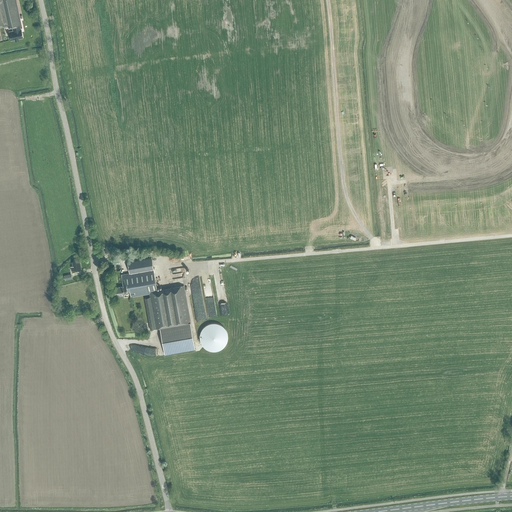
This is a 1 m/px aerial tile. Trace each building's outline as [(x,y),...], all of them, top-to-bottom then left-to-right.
[(15,0),(0,0),(0,27),(8,26),(9,27),(12,27),(19,25),(21,24),(15,0)] [(20,29),(19,25),(12,27),(13,31),(9,32),(11,41),(15,40),(15,41),(18,40),(18,39),(23,38),(21,29),(20,29)] [(151,257),(127,262),(129,274),(153,270),(151,257)] [(71,271),(81,269),(79,260),(72,262),(73,266),(71,267),(71,271)] [(184,267),(171,269),(172,279),(185,277),(184,267)] [(130,277),(122,278),(123,286),(114,287),(116,296),(120,295),(120,296),(124,295),(124,294),(130,293),(131,295),(149,292),(149,297),(144,298),(150,330),(160,328),(164,354),(195,349),(183,285),(157,290),(153,270),(129,274),(130,277)] [(203,336),(203,344),(208,350),(217,350),(225,344),(225,341),(224,339),(224,337),(221,333),(225,330),(213,331),(212,330),(210,330),(209,328),(211,327),(208,327),(207,328),(204,328),(201,330),(201,334),(203,336)]
